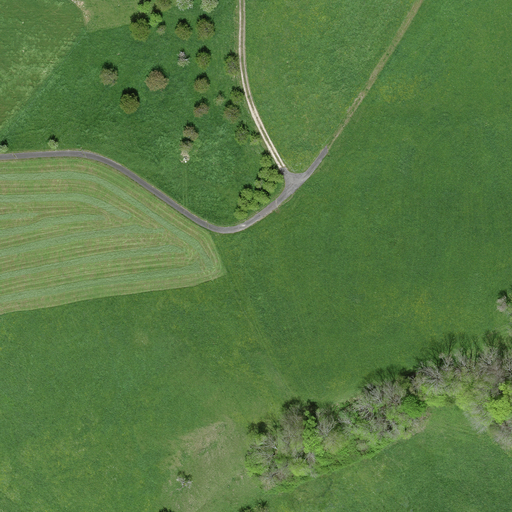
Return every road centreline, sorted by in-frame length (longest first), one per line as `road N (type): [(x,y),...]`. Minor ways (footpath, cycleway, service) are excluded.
road 1 (track): [(418,0),(308,172),(235,230),(209,228),(86,154),(0,158)]
road 2 (track): [(294,184),(252,112),(240,35)]
